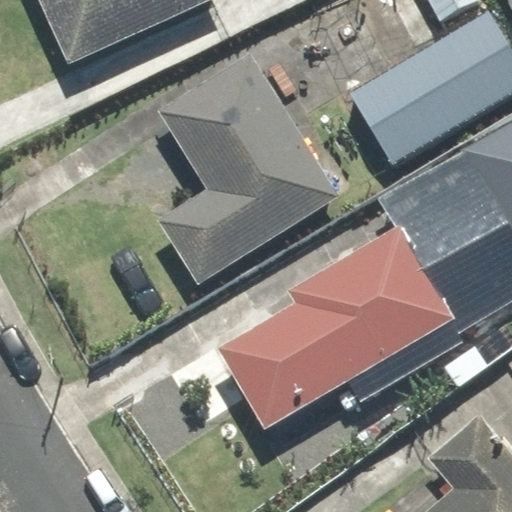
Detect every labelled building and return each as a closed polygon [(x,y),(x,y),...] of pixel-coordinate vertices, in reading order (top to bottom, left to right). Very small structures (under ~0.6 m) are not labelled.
[(51,0),(84,72),(235,2),(234,0),(51,0)] [(511,23),(504,11),(358,101),(401,169),(511,100),(511,23)] [(269,64),(171,127),(214,195),(169,224),(207,283),(351,191),(269,64)] [(511,140),(399,204),(415,233),(439,275),(511,233),(511,140)] [(310,313),(228,359),(272,437),(468,327),(439,275),(415,233),(301,297),(310,313)] [(511,365),(502,372),(511,387),(511,365)] [(466,491),(442,511),(511,511),(511,440),(497,423),(446,468),(466,491)]
